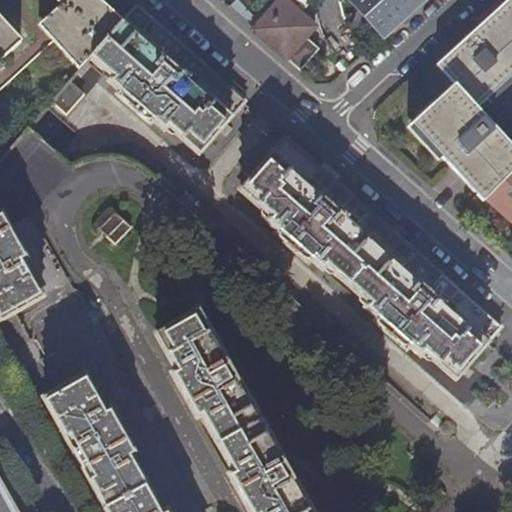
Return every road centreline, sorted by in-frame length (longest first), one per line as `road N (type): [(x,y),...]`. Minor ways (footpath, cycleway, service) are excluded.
road 1 (residential): [(327,121),(511,291)]
road 2 (residential): [(187,0),(327,121)]
road 3 (residential): [(327,121),(460,0)]
